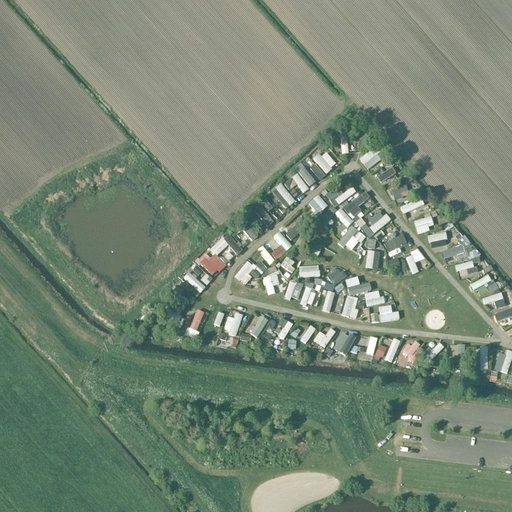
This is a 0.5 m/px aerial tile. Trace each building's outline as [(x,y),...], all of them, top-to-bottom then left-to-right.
[(382,159),(372,147),(358,159),(368,171),(382,159)] [(324,151),(319,156),(317,153),(311,158),(324,173),(335,164),(324,151)] [(297,170),(307,185),(313,182),(302,166),(297,170)] [(389,181),(387,171),(376,173),(378,183),(389,181)] [(303,194),(308,190),(295,173),(290,177),(303,194)] [(279,184),(270,193),(276,199),(278,197),(287,206),(293,200),(279,184)] [(404,185),(390,188),(391,194),(405,191),(404,185)] [(350,187),(334,198),(339,205),(355,193),(350,187)] [(306,205),(312,210),(308,215),(314,220),(327,205),(315,195),(306,205)] [(419,197),(400,207),(405,216),(424,206),(419,197)] [(253,211),(266,228),(273,223),(260,206),(253,211)] [(338,207),(334,211),(330,206),(320,216),(325,221),(332,214),(346,229),(353,223),(338,207)] [(377,229),(390,222),(384,211),(371,218),(377,229)] [(415,230),(432,225),(429,216),(412,221),(415,230)] [(440,226),(444,234),(453,229),(449,221),(440,226)] [(246,223),(239,228),(249,241),(256,236),(246,223)] [(323,235),(331,230),(326,223),(318,229),(323,235)] [(354,224),(338,245),(347,252),(356,241),(359,244),(365,236),(358,231),(360,228),(354,224)] [(291,228),(284,232),(290,241),(296,238),(291,228)] [(443,231),(426,236),(430,250),(447,245),(443,231)] [(462,246),(466,243),(458,233),(450,240),(453,244),(458,241),(462,246)] [(386,252),(405,243),(401,234),(382,243),(386,252)] [(208,247),(214,255),(227,245),(222,237),(208,247)] [(442,260),(452,258),(451,254),(462,251),(461,246),(440,251),(442,260)] [(308,247),(306,253),(317,256),(319,251),(308,247)] [(418,248),(409,250),(412,262),(421,260),(418,248)] [(364,269),(371,270),(373,251),(366,250),(364,269)] [(224,263),(230,255),(224,251),(219,259),(224,263)] [(215,270),(222,264),(214,255),(207,261),(215,270)] [(212,276),(216,271),(202,258),(197,263),(212,276)] [(232,275),(241,283),(252,270),(258,275),(261,272),(247,260),(232,275)] [(278,266),(280,267),(281,266),(291,274),(294,269),(283,260),(278,266)] [(465,271),(473,270),(472,261),(455,263),(456,278),(465,277),(465,271)] [(333,285),(339,272),(333,269),(327,282),(333,285)] [(298,279),(318,278),(318,270),(297,270),(298,279)] [(181,278),(199,294),(205,288),(187,272),(181,278)] [(275,274),(262,276),(266,296),(274,294),(272,286),(277,285),(275,274)] [(468,283),(471,291),(486,286),(483,278),(468,283)] [(283,299),(290,301),(294,282),(287,281),(283,299)] [(354,295),(366,293),(365,286),(358,288),(357,284),(351,285),(354,295)] [(314,290),(303,287),(299,304),(310,307),(314,290)] [(366,307),(381,303),(378,291),(363,295),(366,307)] [(483,307),(493,305),(493,301),(501,299),(500,293),(481,297),(483,307)] [(354,309),(356,298),(345,295),(341,316),(354,319),(356,309),(354,309)] [(398,322),(397,312),(391,312),(390,305),(377,306),(379,324),(398,322)] [(192,313),(199,318),(203,313),(196,308),(192,313)] [(495,322),(511,320),(511,309),(494,312),(495,322)] [(180,326),(184,317),(167,311),(164,320),(180,326)] [(222,329),(236,332),(241,313),(234,312),(232,317),(226,315),(222,329)] [(259,315),(251,330),(258,334),(266,318),(259,315)] [(276,326),(275,325),(271,334),(266,332),(261,342),(268,345),(272,335),(284,341),(292,323),(280,318),(276,326)] [(309,325),(298,340),(304,345),(316,330),(309,325)] [(324,335),(319,332),(312,341),(323,348),(335,332),(329,328),(324,335)] [(364,355),(372,357),(376,338),(368,336),(364,355)] [(392,360),(399,341),(392,339),(384,358),(392,360)] [(403,344),(400,354),(396,353),(393,364),(402,367),(404,357),(411,358),(416,342),(412,341),(411,346),(403,344)] [(371,361),(378,364),(385,348),(378,345),(371,361)] [(479,360),(467,360),(468,375),(487,374),(486,346),(478,346),(479,360)] [(454,358),(454,350),(446,351),(447,358),(454,358)] [(511,351),(505,350),(499,373),(507,375),(511,354),(511,351)]
